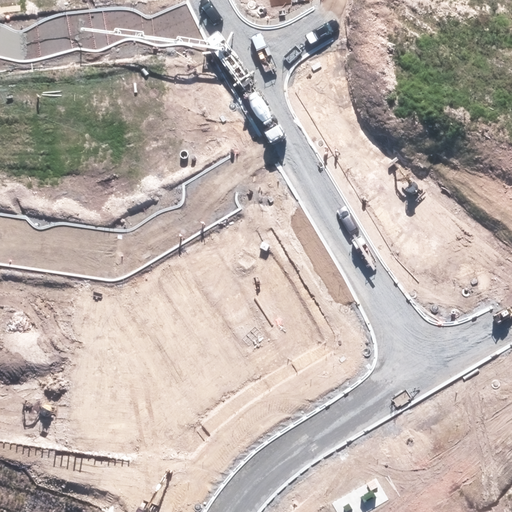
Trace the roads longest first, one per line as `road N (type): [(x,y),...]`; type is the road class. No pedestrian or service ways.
road 1 (unknown): [(423,365),(239,67),(212,16),(220,0)]
road 2 (unknown): [(510,310),(251,466),(228,511)]
road 3 (unknown): [(283,146),(120,243),(0,233)]
road 4 (unknown): [(0,43),(212,16)]
